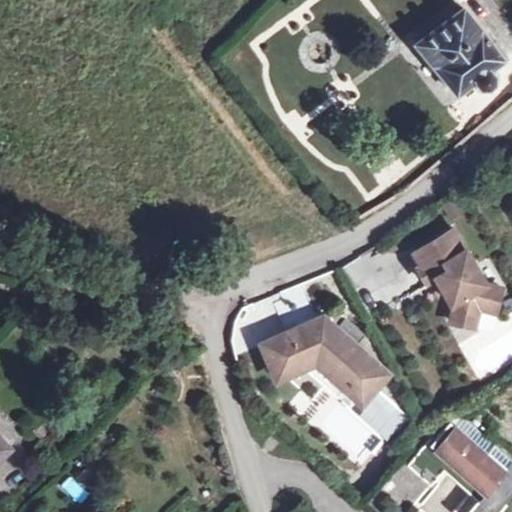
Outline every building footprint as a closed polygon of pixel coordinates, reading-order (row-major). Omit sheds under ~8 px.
[(463,8),(415,44),(457,94),(502,60),(463,8)] [(456,197),(443,205),(451,217),(463,209),(456,197)] [(454,229),(414,252),(422,265),(418,267),(426,283),(436,277),(443,274),(447,281),(440,285),(449,300),(456,301),(453,312),(476,318),(479,308),(495,313),(502,288),(486,284),(454,229)] [(436,277),(440,285),(447,281),(443,274),(436,277)] [(319,320),(262,343),(275,375),(285,371),(286,374),(323,360),(334,370),(330,374),(349,390),(352,386),(366,398),(387,374),(356,346),(365,335),(338,311),(330,314),(336,328),(325,334),(319,320)] [(453,312),(451,320),(474,326),(476,318),(453,312)] [(352,386),(349,390),(362,403),(366,398),(352,386)] [(68,398),(33,432),(45,446),(80,412),(68,398)] [(432,435),(407,463),(431,485),(443,470),(449,463),(474,484),(467,492),(451,511),(452,511),(494,511),(511,491),(511,460),(461,416),(449,421),(434,438),(432,435)] [(449,463),(443,470),(467,492),(474,484),(449,463)] [(72,474),(60,483),(77,506),(89,498),(72,474)]
